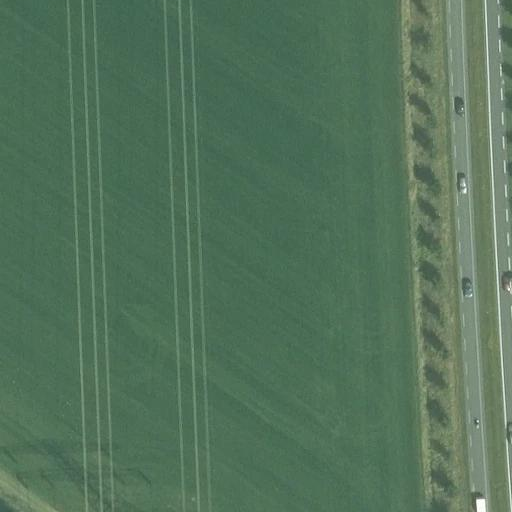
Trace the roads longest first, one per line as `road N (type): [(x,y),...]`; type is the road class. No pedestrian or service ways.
road 1 (primary): [(455,0),(484,511)]
road 2 (primary): [(511,400),(492,0)]
